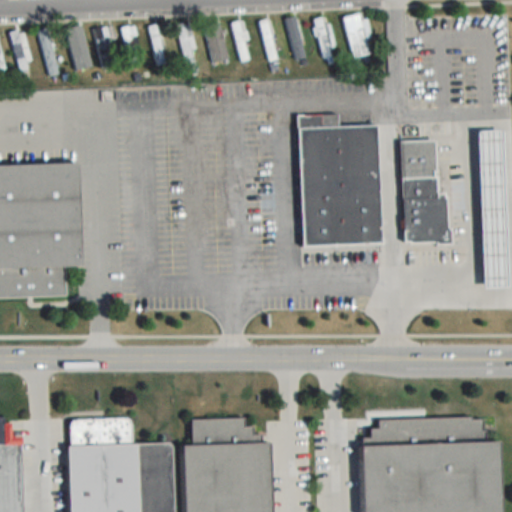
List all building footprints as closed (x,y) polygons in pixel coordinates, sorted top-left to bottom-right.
[(371,53),(364,20),(360,21),(358,14),(342,18),(350,58),(371,53)] [(283,19),(292,60),(303,58),(294,17),(283,19)] [(320,59),(334,55),(327,24),(322,25),(321,18),(311,20),(320,59)] [(257,23),(266,61),(275,59),(266,21),(257,23)] [(180,65),(194,63),(189,23),(175,25),(180,65)] [(226,60),(219,23),(202,27),(210,63),(226,60)] [(157,24),(144,27),(155,67),(168,63),(157,24)] [(131,26),(119,28),(126,67),(137,65),(133,45),(134,45),(131,26)] [(35,30),(46,76),(57,73),(45,27),(35,30)] [(94,28),(96,66),(107,66),(105,28),(94,28)] [(67,68),(81,68),(81,29),(67,29),(67,68)] [(18,72),(32,67),(20,30),(6,34),(18,72)] [(295,116),(300,246),(380,244),(376,124),(337,126),(337,114),(295,116)] [(502,128),(509,286),(483,287),(476,129),(502,128)] [(451,244),(451,225),(447,226),(446,195),(444,195),(443,190),(437,191),(435,138),(399,139),(402,241),(408,241),(408,243),(435,242),(435,245),(451,244)] [(0,298),(65,297),(64,266),(80,266),(78,163),(0,164),(0,298)] [(499,511),(498,442),(481,442),(481,417),(377,419),(377,428),(368,428),(369,446),(358,446),(359,511),(499,511)] [(171,511),(170,443),(130,444),(130,418),(66,419),(67,511),(171,511)] [(270,511),(269,443),(261,443),(261,436),(252,436),(252,426),(243,427),(243,418),(190,419),(190,445),(182,446),(183,511),(270,511)] [(0,511),(20,511),(19,437),(10,437),(10,424),(0,424),(0,511)]
